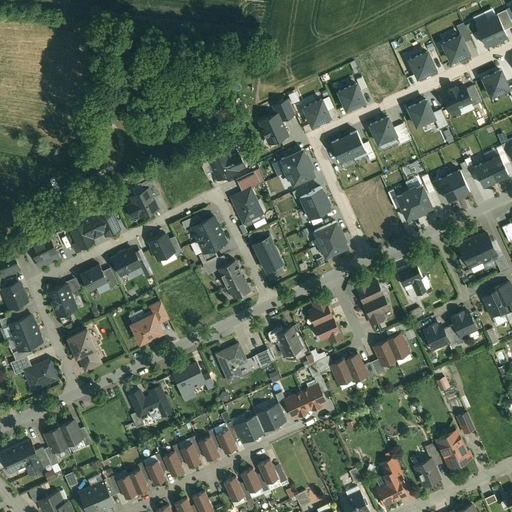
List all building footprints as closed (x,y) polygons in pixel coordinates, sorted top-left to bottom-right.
[(497,13),(486,18),(496,40),(502,38),(501,37),(507,34),(497,13)] [(486,18),(475,23),(485,44),(490,42),(491,43),(496,40),(486,18)] [(461,32),(440,41),(449,61),(470,52),(461,32)] [(435,68),(427,50),(409,58),(417,76),(435,68)] [(501,67),(480,76),(489,97),(509,88),(510,88),(509,85),(501,67)] [(364,100),(356,82),(338,90),(346,108),(364,100)] [(450,90),(442,93),(452,113),(460,110),(458,106),(471,100),(466,87),(464,83),(457,86),(456,84),(449,88),(450,90)] [(482,100),(474,84),(466,87),(471,100),(472,104),(482,100)] [(427,96),(406,106),(415,126),(436,117),(427,96)] [(289,97),(273,104),(277,112),(260,120),(268,139),(276,135),(277,138),(287,133),(281,119),(294,112),(295,112),(289,97)] [(322,98),(304,106),(312,124),(330,116),(322,98)] [(388,113),(368,123),(377,144),(396,135),(398,134),(394,126),(388,113)] [(403,122),(394,126),(398,134),(396,135),(400,142),(410,138),(403,122)] [(357,130),(344,135),(352,154),(365,148),(363,143),(357,130)] [(344,135),(331,141),(340,160),(352,154),(344,135)] [(368,140),(363,143),(365,148),(370,159),(375,156),(368,140)] [(217,179),(239,169),(229,146),(206,156),(217,179)] [(282,165),(285,171),(309,160),(303,148),(281,157),(284,164),(282,165)] [(500,154),(487,160),(495,179),(508,173),(500,154)] [(309,160),(285,171),(288,177),(290,177),(293,183),(314,173),(309,160)] [(487,160),(474,166),(483,184),(495,179),(487,160)] [(460,169),(449,173),(459,195),(462,194),(461,193),(469,189),(460,169)] [(252,170),(236,178),(242,190),(250,187),(258,183),(252,170)] [(449,173),(438,178),(447,199),(456,196),(456,197),(459,195),(449,173)] [(432,206),(422,184),(416,187),(415,185),(408,188),(419,211),(432,206)] [(7,185),(0,187),(0,203),(10,199),(11,201),(16,198),(12,190),(10,191),(7,185)] [(321,185),(300,195),(305,206),(327,196),(325,193),(324,193),(321,185)] [(148,187),(131,195),(141,215),(144,214),(152,210),(151,208),(157,205),(148,187)] [(242,190),(231,196),(243,221),(262,212),(250,187),(242,190)] [(419,211),(408,188),(402,191),(403,192),(396,195),(406,217),(419,211)] [(327,196),(305,206),(310,217),(331,207),(327,199),(328,199),(327,196)] [(110,208),(97,214),(96,212),(89,216),(83,219),(84,221),(71,227),(80,247),(94,240),(92,236),(104,230),(106,234),(120,227),(110,208)] [(198,213),(187,218),(190,224),(200,219),(198,213)] [(214,215),(191,226),(197,238),(221,227),(219,224),(218,224),(214,215)] [(187,218),(182,221),(184,226),(190,224),(187,218)] [(313,230),(319,243),(343,232),(337,219),(313,230)] [(511,222),(511,221),(502,225),(508,240),(511,238),(511,222)] [(221,227),(197,238),(203,251),(204,251),(214,247),(226,240),(222,231),(222,230),(221,227)] [(476,235),(467,238),(468,240),(459,244),(464,255),(469,265),(470,265),(482,259),(483,262),(490,258),(491,254),(496,252),(486,231),(476,236),(476,235)] [(165,232),(149,240),(152,245),(151,247),(153,252),(155,252),(158,258),(174,250),(168,238),(165,232)] [(319,243),(325,257),(349,246),(343,232),(319,243)] [(57,251),(49,235),(30,244),(38,260),(57,251)] [(182,251),(174,235),(168,238),(174,250),(176,254),(182,251)] [(269,235),(254,242),(267,269),(278,263),(275,257),(279,255),(269,235)] [(132,247),(113,256),(121,273),(140,264),(140,263),(139,260),(134,251),(132,247)] [(141,247),(134,251),(139,260),(146,257),(141,247)] [(214,247),(204,251),(203,251),(198,253),(203,263),(218,256),(214,247)] [(7,252),(5,251),(1,253),(0,254),(0,270),(1,274),(4,273),(19,267),(12,250),(7,252)] [(502,252),(496,255),(497,257),(495,258),(500,270),(509,266),(502,252)] [(469,265),(464,255),(459,257),(465,271),(471,268),(470,265),(469,265)] [(146,257),(139,260),(140,263),(140,264),(142,268),(149,264),(146,257)] [(235,259),(218,267),(229,289),(230,289),(233,297),(243,292),(250,288),(244,275),(243,275),(241,270),(238,265),(235,259)] [(415,261),(397,269),(404,284),(405,284),(420,277),(422,276),(415,261)] [(99,263),(80,272),(88,289),(91,287),(107,279),(99,263)] [(365,277),(353,282),(356,289),(357,288),(368,283),(365,277)] [(420,277),(405,284),(411,297),(426,290),(420,277)] [(368,283),(357,288),(363,302),(383,293),(376,279),(368,283)] [(19,280),(3,287),(10,306),(27,299),(19,280)] [(511,286),(509,280),(493,287),(494,288),(490,290),(491,291),(490,294),(487,293),(483,295),(492,314),(504,308),(505,311),(511,308),(511,286)] [(67,283),(48,290),(58,314),(76,307),(67,283)] [(383,293),(363,302),(369,315),(370,315),(381,310),(389,306),(383,293)] [(324,295),(312,301),(315,307),(326,302),(326,303),(328,302),(324,295)] [(161,300),(150,305),(153,312),(158,321),(169,316),(161,300)] [(315,307),(309,310),(315,324),(332,316),(326,303),(326,302),(315,307)] [(419,305),(408,311),(412,318),(423,312),(419,305)] [(462,309),(455,313),(455,314),(454,315),(453,318),(454,322),(460,334),(461,334),(468,331),(469,328),(475,325),(467,309),(463,311),(462,309)] [(381,310),(370,315),(369,315),(368,315),(371,322),(383,317),(381,310)] [(153,312),(132,322),(140,340),(162,329),(158,321),(153,312)] [(31,313),(8,322),(14,336),(38,326),(36,322),(35,323),(31,313)] [(332,316),(315,324),(321,337),(327,334),(338,329),(338,328),(332,316)] [(438,322),(436,323),(436,322),(428,325),(429,327),(424,329),(432,345),(438,342),(440,343),(448,340),(449,340),(443,328),(441,324),(438,322)] [(460,334),(454,322),(449,325),(456,341),(462,338),(461,334),(460,334)] [(301,346),(291,325),(276,332),(281,343),(279,344),(284,354),(301,346)] [(456,341),(449,325),(443,328),(449,340),(448,340),(449,343),(456,341)] [(38,326),(14,336),(19,349),(37,341),(42,339),(38,330),(39,329),(38,326)] [(87,327),(68,336),(77,355),(78,354),(94,346),(96,346),(87,327)] [(338,329),(327,334),(330,341),(343,335),(339,328),(338,328),(338,329)] [(400,332),(387,338),(396,358),(396,357),(408,351),(400,332)] [(387,339),(374,344),(383,364),(396,358),(387,338),(386,338),(387,339)] [(238,342),(217,352),(224,368),(225,368),(230,380),(240,375),(235,364),(246,359),(238,342)] [(94,346),(78,354),(85,368),(101,361),(94,346)] [(267,347),(255,353),(261,366),(268,363),(268,361),(273,359),(267,347)] [(357,352),(345,358),(344,357),(331,363),(339,382),(352,376),(353,379),(354,379),(366,373),(367,373),(363,364),(357,352)] [(31,388),(59,377),(51,355),(23,367),(31,388)] [(371,360),(363,364),(367,373),(366,373),(368,377),(377,373),(371,360)] [(196,361),(173,372),(185,398),(195,393),(192,386),(205,380),(202,374),(196,361)] [(272,372),(275,380),(283,377),(280,369),(272,372)] [(214,384),(208,371),(202,374),(205,380),(208,387),(214,384)] [(320,372),(313,375),(316,382),(323,379),(320,372)] [(437,388),(447,386),(445,375),(435,377),(437,388)] [(328,388),(323,379),(316,382),(318,384),(321,391),(328,388)] [(143,396),(139,387),(129,392),(137,409),(139,413),(140,413),(150,408),(151,410),(154,408),(153,407),(157,405),(161,413),(171,409),(159,383),(149,388),(151,392),(143,396)] [(318,384),(311,388),(309,387),(301,390),(309,407),(312,405),(313,408),(320,404),(319,402),(325,399),(321,391),(318,384)] [(281,390),(275,393),(278,399),(284,396),(281,390)] [(301,390),(293,394),(293,396),(286,399),(285,399),(289,406),(292,414),(298,412),(299,414),(307,410),(306,408),(309,407),(301,390)] [(284,396),(278,399),(279,402),(282,410),(289,406),(285,399),(286,399),(284,396)] [(279,402),(271,405),(277,416),(284,413),(282,410),(279,402)] [(271,405),(255,412),(256,414),(256,413),(263,428),(264,428),(279,421),(277,416),(271,405)] [(139,413),(137,409),(131,412),(137,425),(144,422),(140,413),(139,413)] [(467,410),(457,414),(464,431),(474,426),(467,410)] [(256,414),(241,420),(246,432),(248,437),(264,430),(264,428),(263,428),(256,413),(256,414)] [(74,417),(59,424),(68,443),(69,442),(82,436),(82,435),(78,427),(74,417)] [(349,421),(352,430),(360,427),(357,418),(349,421)] [(233,424),(231,419),(226,422),(228,427),(233,438),(239,435),(233,424)] [(246,432),(241,420),(233,424),(239,435),(246,432)] [(58,425),(45,431),(50,443),(53,449),(54,449),(68,443),(59,424),(58,425)] [(92,440),(84,424),(78,427),(82,435),(82,436),(85,443),(92,440)] [(216,432),(213,426),(208,429),(210,434),(215,445),(221,443),(216,432)] [(233,438),(228,427),(216,432),(221,443),(225,451),(237,445),(233,438)] [(198,439),(195,433),(190,436),(192,441),(197,452),(203,450),(198,439)] [(210,434),(198,439),(203,450),(207,458),(219,452),(215,445),(210,434)] [(459,435),(440,444),(443,452),(446,451),(451,463),(452,464),(472,455),(469,449),(467,450),(459,435)] [(30,437),(1,450),(2,453),(7,463),(9,469),(26,462),(30,471),(43,466),(42,464),(35,448),(30,437)] [(180,446),(178,441),(172,444),(174,449),(175,449),(180,460),(185,457),(180,446)] [(192,441),(180,446),(185,457),(189,465),(201,459),(197,452),(192,441)] [(53,449),(50,443),(44,446),(51,461),(51,463),(59,459),(54,449),(53,449)] [(44,446),(43,444),(35,448),(42,464),(51,461),(44,446)] [(434,444),(426,448),(429,456),(430,456),(434,464),(442,460),(434,444)] [(174,449),(163,454),(168,466),(171,473),(183,467),(180,460),(175,449),(174,449)] [(163,454),(161,450),(155,452),(157,458),(163,469),(168,466),(163,454)] [(402,470),(395,454),(386,459),(394,474),(402,470)] [(429,456),(414,463),(424,484),(439,477),(434,464),(430,456),(429,456)] [(270,457),(258,462),(261,470),(266,481),(278,475),(273,464),(270,457)] [(163,469),(157,458),(145,463),(151,475),(154,482),(166,476),(163,469)] [(151,475),(145,463),(143,459),(138,461),(140,466),(145,478),(151,475)] [(287,478),(279,462),(273,464),(278,475),(280,481),(287,478)] [(140,466),(128,472),(137,490),(148,485),(145,478),(140,466)] [(253,466),(241,471),(244,479),(249,490),(261,484),(256,473),(253,466)] [(55,467),(47,470),(50,478),(59,475),(55,467)] [(362,479),(357,467),(350,471),(356,482),(362,479)] [(76,468),(68,472),(73,483),(81,480),(76,468)] [(266,481),(261,470),(256,473),(261,484),(263,489),(269,487),(266,481)] [(117,477),(115,472),(109,474),(116,491),(122,488),(117,477)] [(117,477),(122,488),(125,496),(137,490),(128,472),(117,477)] [(236,474),(224,480),(232,498),(244,493),(239,481),(236,474)] [(116,491),(108,475),(103,477),(103,479),(104,479),(111,494),(116,491)] [(396,476),(376,486),(377,487),(375,490),(377,495),(381,495),(384,503),(397,496),(405,492),(402,485),(401,486),(396,476)] [(103,479),(91,485),(101,506),(114,501),(111,494),(104,479),(103,479)] [(249,490),(244,479),(239,481),(244,493),(246,498),(252,496),(249,490)] [(91,485),(79,490),(89,511),(101,506),(91,485)] [(204,488),(193,494),(196,501),(200,511),(202,511),(213,507),(204,488)] [(305,488),(295,493),(300,505),(311,500),(305,488)] [(511,488),(504,492),(506,496),(501,498),(504,506),(509,504),(511,510),(511,488)] [(58,489),(39,497),(44,510),(49,508),(49,507),(63,501),(63,500),(58,489)] [(360,489),(340,498),(345,511),(361,511),(369,509),(360,489)] [(187,495),(175,501),(178,508),(179,511),(194,511),(190,504),(187,495)] [(63,501),(49,507),(49,508),(50,511),(69,511),(73,510),(68,498),(63,500),(63,501)] [(200,511),(196,501),(190,504),(194,511),(200,511)] [(169,502),(157,508),(158,511),(172,511),(169,502)] [(476,511),(472,502),(457,509),(456,508),(449,511),(476,511)]
